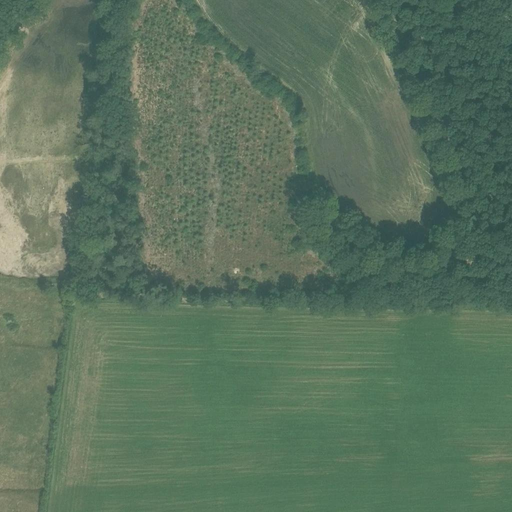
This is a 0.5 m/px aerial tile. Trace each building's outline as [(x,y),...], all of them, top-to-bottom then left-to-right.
[(55,90),(46,121),(64,126),(73,95),(55,90)] [(78,129),(89,131),(95,95),(84,93),(78,129)] [(0,178),(20,176),(18,155),(0,156),(0,178)] [(37,204),(25,204),(26,224),(32,223),(32,213),(38,212),(37,204)] [(13,277),(25,277),(25,267),(13,267),(13,277)] [(24,296),(25,283),(12,283),(12,290),(19,290),(19,296),(24,296)] [(35,284),(35,297),(44,297),(45,284),(35,284)] [(54,308),(62,308),(62,286),(54,286),(54,308)] [(57,329),(58,322),(48,320),(47,328),(57,329)] [(21,344),(21,326),(14,326),(14,332),(9,332),(8,344),(21,344)] [(40,345),(42,328),(32,327),(30,344),(40,345)] [(60,332),(63,332),(63,330),(48,329),(48,346),(60,346),(60,332)] [(31,352),(31,353),(22,353),(22,368),(37,368),(37,353),(31,352)] [(40,361),(61,361),(61,353),(40,353),(40,361)] [(42,377),(41,393),(54,394),(54,377),(42,377)] [(0,408),(11,410),(13,396),(0,394),(0,408)] [(20,396),(19,411),(39,412),(40,404),(33,404),(33,397),(20,396)] [(0,417),(0,426),(14,426),(14,418),(0,417)] [(28,419),(17,418),(16,432),(28,432),(28,419)] [(18,505),(18,497),(2,498),(2,505),(18,505)]
